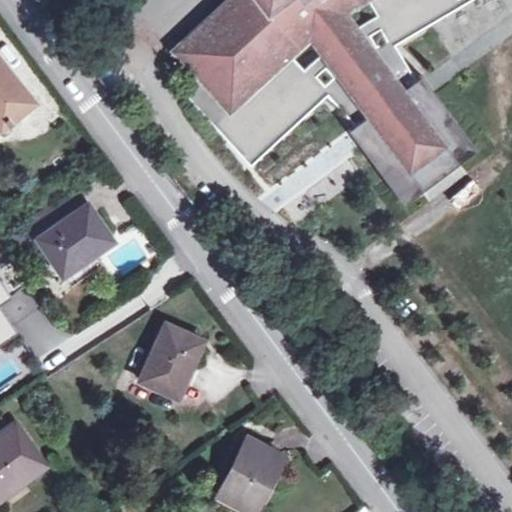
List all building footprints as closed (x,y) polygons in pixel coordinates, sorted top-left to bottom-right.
[(228,0),(177,48),(188,60),(202,74),(233,107),(226,113),(200,84),(186,98),(250,169),(325,98),(353,127),(364,119),(390,153),(405,173),(442,145),(426,123),(401,91),(416,80),(396,46),(470,0),(228,0)] [(170,53),(182,66),(188,60),(177,48),(170,53)] [(188,60),(182,66),(195,80),(202,74),(188,60)] [(32,102),(0,63),(0,127),(14,116),(32,102)] [(202,74),(195,80),(200,84),(226,113),(233,107),(202,74)] [(364,119),(353,127),(346,133),(373,167),(402,206),(477,151),(445,107),(422,76),(416,80),(401,91),(426,123),(442,145),(405,173),(390,153),(364,119)] [(19,123),(14,116),(0,127),(0,137),(1,139),(19,123)] [(37,241),(88,206),(77,191),(11,236),(32,267),(48,256),(37,241)] [(108,237),(88,206),(37,241),(48,256),(61,276),(98,251),(94,246),(108,237)] [(112,242),(108,237),(94,246),(98,251),(112,242)] [(0,283),(0,339),(14,330),(0,310),(0,302),(9,297),(0,283)] [(8,315),(36,356),(63,338),(35,297),(8,315)] [(188,362),(192,364),(202,341),(164,324),(138,382),(172,397),(188,362)] [(0,499),(46,466),(14,423),(0,433),(0,499)] [(252,511),(280,456),(245,438),(216,496),(246,511),(252,511)]
